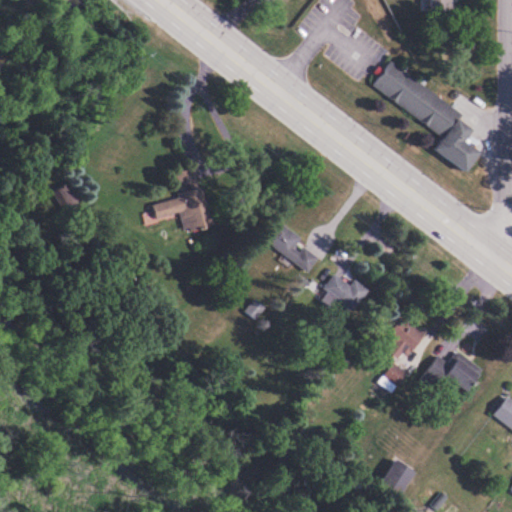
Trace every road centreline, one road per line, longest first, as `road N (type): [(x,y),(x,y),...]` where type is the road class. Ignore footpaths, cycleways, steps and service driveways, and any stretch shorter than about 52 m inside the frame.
road 1 (primary): [(511,272),(163,0)]
road 2 (residential): [(503,0),(502,265)]
